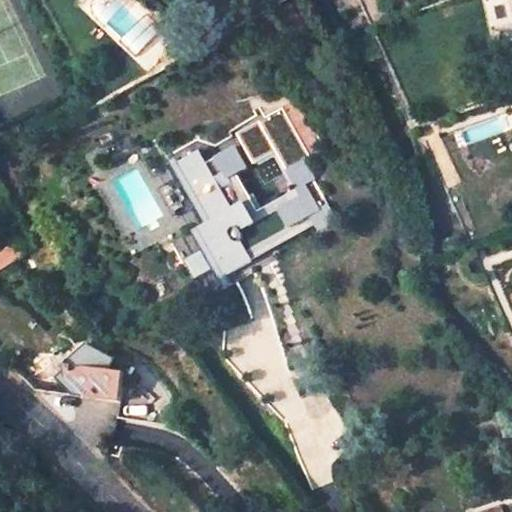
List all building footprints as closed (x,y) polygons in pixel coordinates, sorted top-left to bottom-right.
[(179,160),(212,217),(198,225),(227,274),(253,259),(248,249),(309,214),(317,229),(338,217),(304,159),(286,169),(298,189),(251,214),(228,175),(246,165),(233,142),(205,158),(199,148),(179,160)] [(136,165),(110,180),(139,229),(165,214),(136,165)] [(7,235),(12,243),(0,250),(0,266),(28,250),(31,240),(22,226),(7,235)] [(118,403),(122,374),(61,365),(61,372),(80,397),(81,398),(118,403)] [(70,397),(80,397),(61,372),(54,380),(70,397)]
